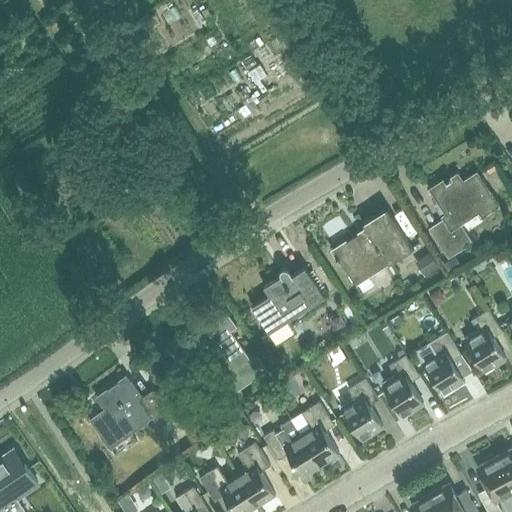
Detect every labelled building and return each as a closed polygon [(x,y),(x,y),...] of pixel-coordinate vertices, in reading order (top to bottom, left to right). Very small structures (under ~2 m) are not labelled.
[(429,227),(440,244),(448,257),(473,241),(461,223),(465,221),(461,215),(475,206),(482,217),(500,205),(488,186),(477,170),(463,179),(458,171),(445,179),(444,177),(429,187),(445,212),(441,215),(443,218),(429,227)] [(333,249),(344,266),(356,285),(414,248),(387,207),(363,222),(367,227),(333,249)] [(415,260),(424,275),(439,266),(430,251),(415,260)] [(456,255),(445,262),(451,273),(463,266),(456,255)] [(295,330),(288,319),(325,295),(305,266),(293,274),(289,269),(288,267),(286,267),(285,267),(283,267),(282,268),(281,269),(280,271),(280,273),(281,274),(264,286),(270,294),(252,305),(276,342),(295,330)] [(446,298),(440,288),(429,294),(436,305),(446,298)] [(167,344),(179,361),(181,364),(206,347),(236,389),(267,367),(258,354),(251,359),(231,329),(237,325),(222,305),(167,344)] [(465,338),(475,354),(486,371),(507,358),(493,336),(503,330),(492,313),(489,308),(472,319),(478,329),(465,338)] [(417,350),(423,360),(444,393),(465,380),(452,358),(462,352),(448,330),(430,341),(417,350)] [(382,383),(393,399),(403,416),(424,402),(411,381),(421,374),(410,358),(407,352),(389,364),(396,374),(382,383)] [(160,426),(174,415),(154,388),(143,396),(127,374),(97,396),(105,407),(89,418),(110,446),(153,416),(160,426)] [(342,406),(352,422),(363,439),(384,426),(370,404),(380,398),(369,381),(366,376),(349,387),(355,397),(342,406)] [(241,406),(234,396),(227,401),(234,411),(241,406)] [(292,417),(322,464),(340,453),(325,429),(335,423),(320,400),(302,411),(292,417)] [(264,435),(279,459),(289,453),(304,476),(322,464),(292,417),(282,423),(284,427),(276,432),(274,429),(264,435)] [(190,429),(176,429),(176,442),(190,442),(190,429)] [(237,473),(258,505),(276,493),(261,470),(271,464),(260,447),(256,440),(238,452),(247,467),(237,473)] [(511,447),(496,456),(511,484),(511,447)] [(0,511),(20,511),(25,509),(17,496),(38,482),(19,454),(0,466),(0,511)] [(497,500),(511,492),(511,484),(496,456),(477,466),(488,487),(478,492),(488,510),(489,511),(496,511),(502,509),(497,500)] [(236,511),(246,511),(258,505),(237,473),(227,479),(218,465),(200,476),(204,483),(215,500),(225,493),(236,511)] [(430,493),(441,511),(480,511),(468,491),(458,497),(449,482),(430,493)] [(184,511),(203,511),(209,509),(198,492),(194,485),(176,496),(186,511),(184,511)] [(412,504),(416,511),(441,511),(430,493),(412,504)]
